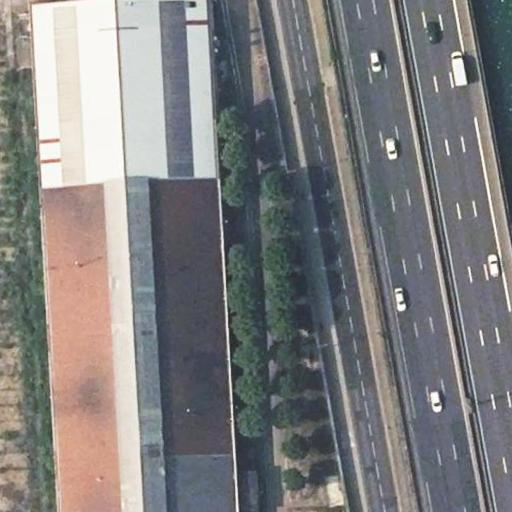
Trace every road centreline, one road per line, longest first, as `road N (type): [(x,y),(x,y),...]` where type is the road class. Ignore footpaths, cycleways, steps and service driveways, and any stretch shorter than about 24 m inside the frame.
road 1 (secondary): [(290,0),(382,511)]
road 2 (trunk): [(365,0),(457,511)]
road 3 (trunk): [(511,451),(429,0)]
